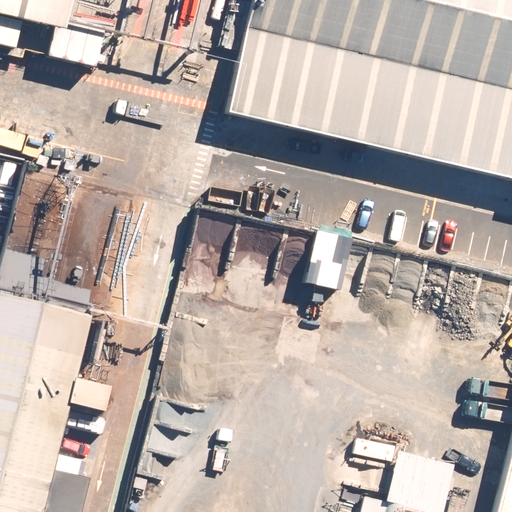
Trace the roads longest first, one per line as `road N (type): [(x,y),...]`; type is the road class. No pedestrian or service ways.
road 1 (unknown): [(0,86),(165,129),(86,511)]
road 2 (unknown): [(271,511),(278,476),(271,464),(180,455),(161,467),(148,511)]
